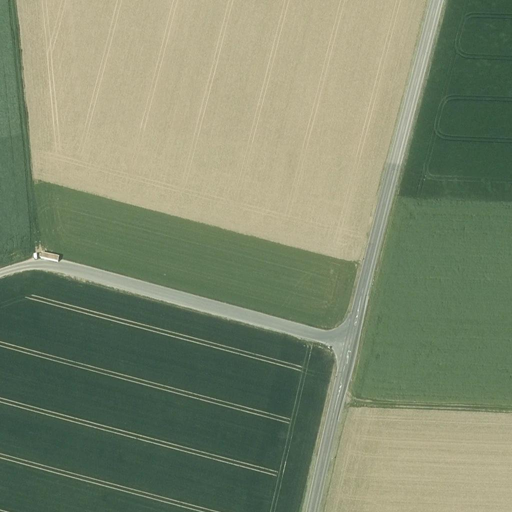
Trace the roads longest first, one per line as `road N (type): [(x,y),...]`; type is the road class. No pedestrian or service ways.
road 1 (tertiary): [(312,511),(437,0)]
road 2 (track): [(511,411),(335,406)]
